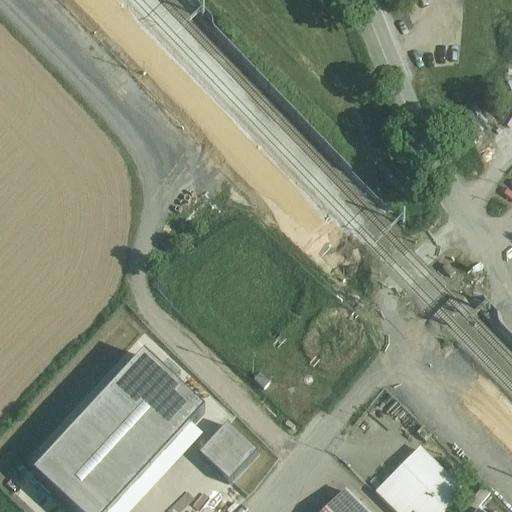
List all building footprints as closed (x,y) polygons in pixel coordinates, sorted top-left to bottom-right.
[(448,268),(442,273),(449,281),(455,277),(448,268)] [(113,511),(203,416),(144,361),(34,477),(71,511),(113,511)] [(227,429),(199,459),(230,487),(257,457),(227,429)] [(420,454),(386,488),(387,489),(410,511),(446,511),(463,496),(420,454)] [(410,511),(387,489),(378,499),(390,511),(410,511)] [(363,511),(346,494),(327,511),(363,511)]
